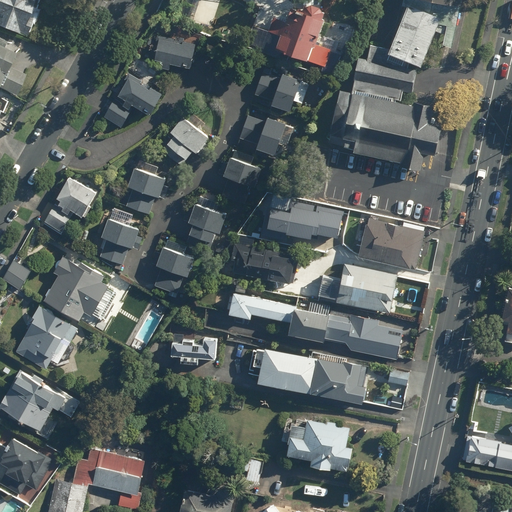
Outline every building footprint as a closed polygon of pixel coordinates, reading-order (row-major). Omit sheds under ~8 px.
[(0,0),(0,24),(24,33),(25,29),(29,30),(39,0),(38,0),(0,0)] [(277,55),(280,47),(326,65),(333,49),(314,42),(317,34),(320,35),(330,11),(301,0),(291,0),(278,35),(273,33),(266,51),(277,55)] [(356,56),(349,89),(399,99),(401,88),(411,90),(415,68),(404,66),(406,59),(423,65),(442,16),(409,4),(391,49),(366,43),(364,57),(356,56)] [(0,39),(0,86),(15,94),(26,72),(8,63),(15,49),(5,44),(6,42),(0,39)] [(274,100),(273,104),(290,110),(294,99),(303,102),(311,81),(284,71),(283,76),(264,69),(255,93),(274,100)] [(105,117),(123,127),(136,104),(152,113),(166,90),(130,70),(125,79),(127,80),(105,117)] [(414,104),(337,88),(326,140),(355,146),(354,151),(400,161),(399,165),(421,169),(425,152),(436,154),(443,125),(429,122),(433,105),(415,101),(414,104)] [(260,143),(258,147),(276,153),(279,143),(291,147),(298,127),(287,124),(288,122),(269,115),(267,122),(248,115),(241,137),(260,143)] [(210,136),(189,118),(186,122),(181,118),(172,129),(177,133),(166,147),(185,163),(195,149),(198,151),(210,136)] [(264,167),(252,163),(255,154),(235,147),(232,156),(230,162),(223,160),(219,172),(231,177),(225,195),(247,202),(253,185),(257,187),(264,167)] [(167,176),(136,166),(130,185),(134,187),(128,205),(151,213),(156,195),(166,199),(171,186),(164,184),(167,176)] [(98,190),(71,175),(45,222),(62,232),(75,210),(85,215),(98,190)] [(348,219),(351,210),(296,197),(292,212),(272,207),(268,225),(309,235),(310,231),(337,237),(342,217),(348,219)] [(228,213),(197,202),(195,209),(188,206),(184,219),(195,223),(192,232),(215,240),(218,230),(222,232),(228,213)] [(108,236),(101,256),(125,264),(131,245),(140,248),(144,236),(139,235),(142,227),(131,223),(134,217),(115,210),(112,218),(109,217),(103,235),(108,236)] [(370,216),(361,255),(417,269),(426,229),(370,216)] [(156,251),(153,263),(164,266),(158,286),(179,293),(185,274),(190,275),(196,256),(190,255),(194,245),(169,237),(166,246),(163,245),(161,252),(156,251)] [(237,244),(233,270),(269,276),(269,279),(294,283),(298,254),(237,244)] [(60,274),(45,299),(81,320),(86,311),(93,315),(95,312),(106,319),(117,299),(114,297),(118,291),(110,287),(112,285),(103,280),(106,274),(83,260),(80,265),(62,255),(54,270),(60,274)] [(5,278),(22,287),(33,269),(16,259),(5,278)] [(346,261),(338,300),(391,311),(399,272),(346,261)] [(506,340),(511,341),(511,284),(509,284),(500,323),(509,325),(506,340)] [(293,321),(297,305),(236,291),(231,312),(252,317),(253,312),(293,321)] [(43,305),(17,350),(48,367),(53,359),(60,363),(80,326),(43,305)] [(326,335),(331,313),(297,305),(293,321),(290,332),(325,340),(326,335)] [(326,335),(347,340),(350,347),(397,358),(404,329),(379,323),(380,320),(353,313),(352,318),(331,313),(326,335)] [(173,340),(173,354),(183,355),(183,363),(200,364),(200,358),(217,359),(219,338),(206,337),(206,343),(195,343),(195,339),(185,339),(184,341),(173,340)] [(249,373),(262,376),(261,381),(312,391),(319,358),(268,347),(267,349),(255,346),(249,373)] [(319,358),(312,391),(365,402),(369,385),(365,384),(369,364),(344,359),(344,363),(319,358)] [(411,373),(391,369),(388,380),(408,384),(411,373)] [(0,405),(0,406),(2,408),(42,430),(56,405),(61,408),(68,394),(45,382),(46,379),(36,373),(33,378),(19,370),(0,405)] [(313,418),(309,418),(309,419),(297,417),(297,420),(289,418),(284,441),(291,442),(289,452),(314,458),(313,464),(333,468),(333,467),(349,470),(353,447),(347,446),(351,426),(313,418)] [(511,443),(468,434),(463,459),(511,468),(511,425),(509,427),(511,430),(511,443)] [(49,455),(14,435),(7,447),(9,448),(3,460),(11,465),(7,471),(10,472),(4,484),(21,493),(27,483),(29,484),(29,485),(38,490),(53,463),(46,460),(49,455)] [(144,494),(140,493),(146,459),(79,446),(73,481),(90,484),(122,490),(119,505),(141,509),(144,494)] [(264,461),(245,458),(243,469),(250,470),(248,481),(260,483),(264,461)] [(55,477),(48,511),(84,511),(90,484),(73,481),(55,477)] [(180,511),(231,511),(234,500),(224,498),(225,490),(186,483),(180,511)] [(306,511),(279,506),(276,501),(261,511),(306,511)] [(511,511),(511,506),(497,503),(495,511),(511,511)]
